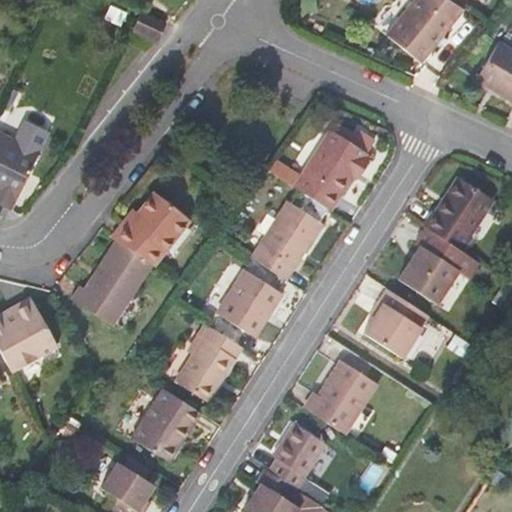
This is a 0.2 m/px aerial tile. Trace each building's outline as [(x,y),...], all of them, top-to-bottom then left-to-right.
[(463,10),(446,0),(412,0),(382,37),(417,65),(463,10)] [(140,14),(132,30),(156,42),(164,25),(140,14)] [(511,51),(497,42),(475,78),(511,100),(511,51)] [(0,190),(16,198),(26,179),(31,167),(43,141),(41,140),(46,127),(29,119),(23,132),(0,120),(0,190)] [(328,210),(350,176),(353,170),(359,174),(367,160),(363,157),(365,154),(327,130),(291,187),(300,193),(328,210)] [(31,167),(26,179),(32,182),(37,169),(31,167)] [(359,174),(353,170),(350,176),(355,180),(359,174)] [(436,211),(433,209),(422,226),(424,228),(460,250),(470,233),(468,232),(490,197),(458,176),(436,211)] [(130,224),(124,219),(110,238),(114,240),(149,263),(156,267),(190,219),(152,192),(138,212),(130,224)] [(328,210),(300,193),(291,209),(318,226),(328,210)] [(318,226),(291,209),(283,204),(249,258),(283,281),(318,226)] [(132,207),(124,219),(130,224),(138,212),(132,207)] [(460,250),(424,228),(414,245),(418,247),(454,271),(467,278),(477,262),(460,250)] [(70,297),(109,322),(149,263),(114,240),(83,287),(78,284),(70,297)] [(434,303),(454,271),(418,247),(397,279),(434,303)] [(280,297),(242,272),(215,314),(247,335),(257,318),(263,322),(280,297)] [(427,315),(384,288),(376,301),(381,305),(372,317),(361,333),(399,357),(427,315)] [(0,312),(0,314),(3,321),(33,304),(29,297),(0,312)] [(372,317),(381,305),(376,301),(367,314),(372,317)] [(0,350),(11,370),(57,345),(33,304),(3,321),(0,314),(0,350)] [(263,322),(257,318),(247,335),(253,339),(263,322)] [(174,382),(205,403),(241,349),(204,325),(195,338),(201,342),(174,382)] [(305,409),(345,434),(378,386),(339,361),(317,396),(315,394),(305,409)] [(130,438),(166,462),(199,413),(162,389),(130,438)] [(273,457),(277,459),(268,472),(294,489),(323,444),(294,425),(273,457)] [(108,511),(135,511),(143,501),(153,486),(117,464),(99,490),(116,500),(108,511)] [(317,511),(321,506),(294,489),(268,472),(264,470),(250,492),(254,494),(242,511),(317,511)] [(301,491),(324,500),(329,488),(305,480),(301,491)] [(143,501),(135,511),(142,511),(148,504),(143,501)]
